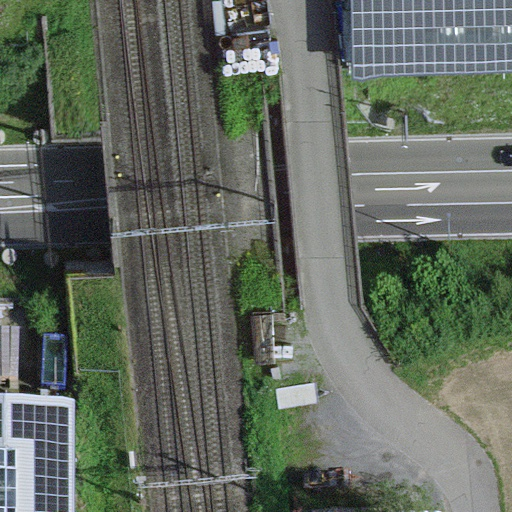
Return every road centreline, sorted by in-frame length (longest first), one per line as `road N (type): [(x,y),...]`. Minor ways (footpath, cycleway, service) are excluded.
road 1 (residential): [(289,0),(319,265),(358,377),(458,453),(477,511)]
road 2 (primary): [(0,203),(511,185)]
